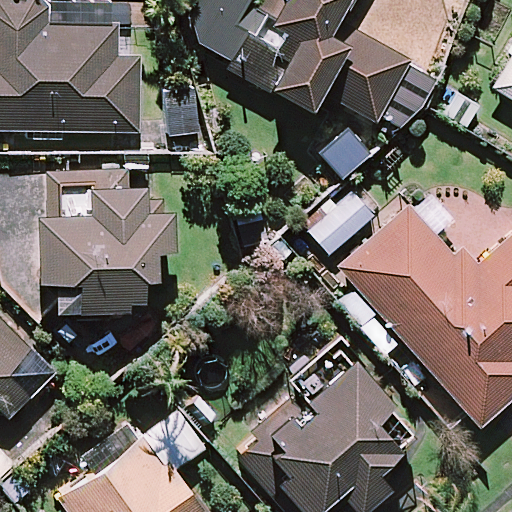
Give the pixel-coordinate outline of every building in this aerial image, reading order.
[(61,139),(61,128),(135,129),(136,53),(112,53),(113,24),(40,23),(40,0),(0,0),(0,127),(21,128),(21,138),(61,139)] [(315,90),(396,128),(431,76),(402,62),(406,55),(339,24),(350,0),(253,0),(223,66),(308,106),(315,90)] [(511,49),(491,87),(511,99),(511,49)] [(193,131),(193,89),(166,89),(166,131),(193,131)] [(368,149),(345,124),(316,152),(340,176),(368,149)] [(0,211),(0,275),(48,275),(48,307),(136,305),(135,275),(150,275),(150,248),(168,248),(167,211),(142,212),(142,184),(55,186),(55,211),(0,211)] [(370,213),(347,186),(302,225),(326,252),(370,213)] [(254,196),(231,201),(239,244),(262,239),(254,196)] [(511,229),(465,271),(405,203),(335,265),(476,423),(511,391),(511,229)] [(0,407),(6,414),(49,371),(0,321),(0,407)] [(413,423),(332,337),(222,441),(289,511),(301,511),(332,484),(354,507),(383,480),(369,465),(413,423)] [(199,511),(166,465),(143,432),(55,493),(68,511),(199,511)]
